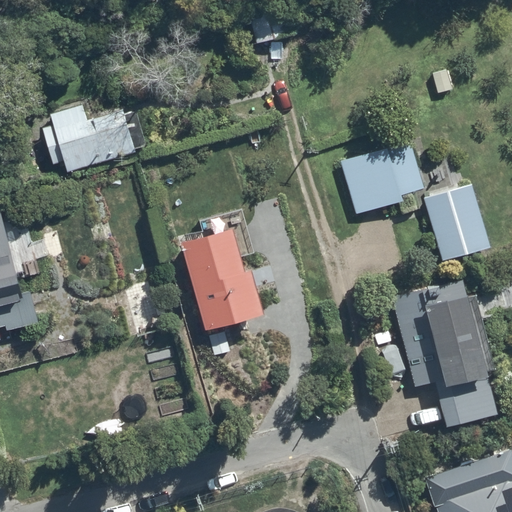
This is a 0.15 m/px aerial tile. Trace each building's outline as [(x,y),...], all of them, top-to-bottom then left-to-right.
[(258,45),(292,36),(291,34),(298,32),(295,23),(290,24),(284,1),(249,10),(258,45)] [(85,107),(52,116),(55,127),(43,131),(55,167),(66,164),(69,174),(137,154),(136,151),(148,147),(138,113),(125,117),(123,112),(89,122),(85,107)] [(387,151),(342,163),(357,216),(403,203),(401,197),(425,191),(413,146),(387,153),(387,151)] [(492,250),(472,186),(460,190),(457,183),(429,192),(431,199),(426,201),(444,263),(492,250)] [(0,329),(9,327),(10,332),(38,325),(30,296),(23,298),(0,213),(0,212),(0,329)] [(234,233),(183,245),(206,333),(264,318),(253,273),(245,275),(234,233)] [(453,283),(394,298),(415,379),(442,372),(448,395),(440,397),(448,430),(499,418),(488,375),(497,373),(477,297),(457,301),(453,283)] [(511,511),(511,452),(427,479),(437,509),(439,509),(440,511),(511,511)]
